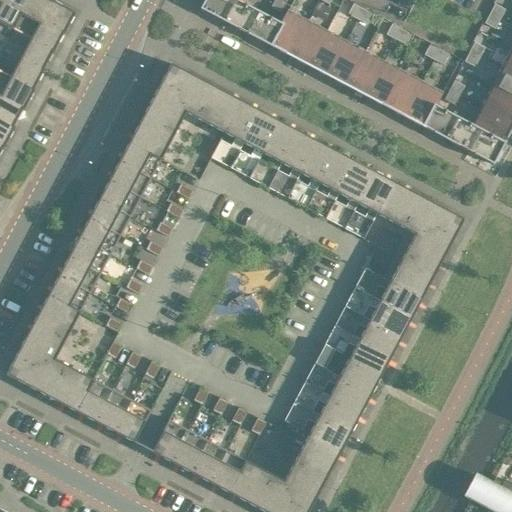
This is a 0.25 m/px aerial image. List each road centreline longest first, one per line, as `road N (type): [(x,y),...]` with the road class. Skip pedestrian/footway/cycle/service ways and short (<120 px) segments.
road 1 (tertiary): [(0,271),(144,0)]
road 2 (tertiary): [(134,511),(0,438)]
